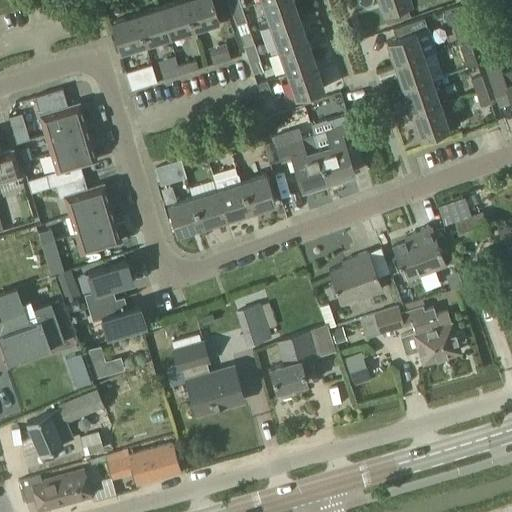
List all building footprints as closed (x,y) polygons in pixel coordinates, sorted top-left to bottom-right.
[(185,0),(176,0),(160,5),(169,35),(194,28),(185,0)] [(185,0),(194,28),(220,20),(218,14),(213,0),(185,0)] [(227,0),(231,10),(241,6),(245,5),(243,0),(227,0)] [(293,0),(261,0),(270,23),(299,13),(293,0)] [(411,3),(409,0),(378,0),(387,25),(411,16),(407,5),(411,3)] [(160,5),(136,12),(145,42),(169,35),(160,5)] [(241,6),(231,10),(236,24),(246,21),(241,6)] [(452,26),(458,43),(468,40),(457,6),(442,10),(446,23),(452,26)] [(136,12),(111,20),(119,50),(145,42),(136,12)] [(270,23),(279,47),(307,37),(299,13),(270,23)] [(423,55),(424,56),(436,52),(428,27),(426,27),(423,18),(392,28),(395,37),(385,40),(393,65),(423,55)] [(279,47),(287,71),(315,61),(307,37),(279,47)] [(242,43),(247,58),(258,54),(252,39),(242,43)] [(491,39),(478,43),(484,59),(496,54),(491,39)] [(472,50),(468,40),(458,43),(462,54),(472,50)] [(227,49),(210,54),(212,63),(213,65),(231,59),(227,49)] [(258,54),(247,58),(253,73),(263,70),(258,54)] [(431,79),(424,56),(423,55),(393,65),(402,89),(431,79)] [(195,59),(178,64),(181,74),(198,69),(195,59)] [(315,61),(287,71),(296,96),(324,86),(315,61)] [(499,61),(487,65),(500,104),(511,100),(511,68),(503,72),(499,61)] [(151,64),(125,72),(131,89),(156,81),(151,64)] [(178,64),(160,70),(163,78),(164,80),(181,74),(178,64)] [(471,79),(475,91),(485,87),(481,75),(471,79)] [(439,103),(431,79),(402,89),(410,113),(439,103)] [(272,94),(267,80),(256,83),(261,98),(272,94)] [(62,87),(34,96),(46,133),(84,121),(79,103),(68,106),(62,87)] [(491,102),(485,87),(475,91),(480,106),(491,102)] [(448,128),(439,103),(410,113),(418,138),(448,128)] [(349,112),(347,113),(335,117),(326,119),(326,118),(310,123),(313,134),(315,133),(328,178),(353,171),(345,138),(356,135),(349,112)] [(16,142),(29,138),(21,113),(9,117),(16,142)] [(46,133),(51,151),(90,140),(84,121),(46,133)] [(315,133),(313,134),(301,137),(298,127),(272,135),(280,162),(295,157),(303,186),(328,178),(315,133)] [(237,140),(236,140),(237,142),(239,151),(263,143),(260,133),(237,140)] [(90,140),(51,151),(57,170),(45,173),(49,186),(55,185),(84,176),(80,164),(96,159),(90,140)] [(273,160),(268,142),(263,143),(269,162),(273,160)] [(17,148),(21,161),(31,158),(27,145),(17,148)] [(222,145),(205,150),(208,160),(225,155),(222,145)] [(0,150),(0,180),(20,174),(12,149),(1,153),(0,150)] [(190,166),(208,160),(205,150),(187,156),(190,166)] [(186,176),(180,159),(155,167),(160,184),(186,176)] [(267,172),(241,180),(250,210),(275,202),(267,172)] [(226,217),(250,210),(241,180),(240,180),(238,174),(214,180),(226,217)] [(84,176),(55,185),(59,197),(64,195),(70,214),(109,202),(103,183),(87,188),(84,176)] [(216,188),(192,195),(201,225),(226,217),(216,188)] [(176,233),(201,225),(192,195),(168,203),(176,233)] [(109,202),(70,214),(76,232),(114,221),(109,202)] [(489,233),(482,211),(454,220),(461,242),(489,233)] [(114,221),(76,232),(81,252),(120,240),(114,221)] [(408,240),(393,245),(397,254),(401,265),(404,273),(418,269),(419,273),(446,262),(440,246),(433,226),(430,227),(427,224),(421,227),(420,230),(406,236),(408,240)] [(41,243),(54,239),(51,228),(38,232),(41,243)] [(511,240),(500,244),(511,282),(511,240)] [(454,260),(448,242),(440,246),(446,262),(454,260)] [(382,286),(370,249),(341,259),(343,264),(330,268),(339,298),(354,292),(355,296),(382,286)] [(59,254),(46,258),(50,274),(63,270),(59,254)] [(85,293),(89,307),(116,298),(113,287),(133,281),(127,260),(88,272),(94,290),(85,293)] [(61,274),(55,275),(64,301),(79,296),(70,271),(61,274)] [(8,361),(64,342),(49,301),(33,307),(38,320),(31,323),(29,319),(28,320),(16,287),(0,292),(0,340),(2,347),(3,349),(8,361)] [(116,298),(89,307),(93,321),(102,318),(108,336),(146,324),(140,304),(128,308),(124,295),(116,298)] [(328,303),(318,306),(324,324),(326,323),(327,326),(334,324),(328,303)] [(258,304),(237,311),(247,343),(269,337),(258,304)] [(398,306),(376,313),(384,336),(395,333),(394,330),(411,325),(413,332),(400,336),(406,354),(419,349),(422,359),(459,347),(457,342),(466,339),(464,329),(454,332),(447,308),(427,313),(425,306),(401,313),(398,306)] [(212,320),(210,314),(202,317),(204,323),(212,320)] [(341,327),(331,330),(332,332),(335,342),(344,339),(341,327)] [(306,380),(300,361),(317,356),(309,329),(277,340),(279,347),(283,361),(270,365),(277,389),(279,397),(293,393),(291,385),(306,380)] [(184,345),(172,348),(178,367),(190,364),(194,375),(186,378),(196,412),(243,399),(234,364),(209,371),(206,359),(209,359),(203,339),(198,341),(184,345)] [(370,379),(361,351),(345,356),(354,384),(370,379)] [(105,362),(93,365),(97,377),(108,373),(105,362)] [(66,419),(91,410),(103,404),(96,388),(84,393),(58,404),(60,408),(50,412),(49,411),(26,421),(39,453),(63,443),(62,441),(73,436),(66,419)] [(105,453),(98,431),(79,436),(84,451),(87,450),(89,458),(105,453)] [(128,453),(126,448),(104,454),(111,478),(132,473),(135,482),(179,470),(171,441),(128,453)] [(91,495),(83,469),(42,480),(40,474),(20,479),(26,502),(34,499),(37,509),(91,495)]
